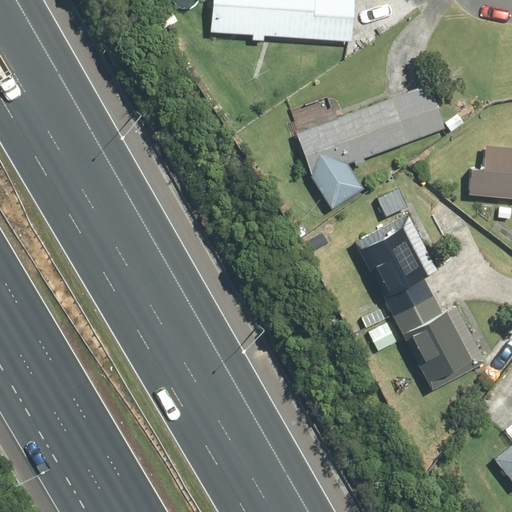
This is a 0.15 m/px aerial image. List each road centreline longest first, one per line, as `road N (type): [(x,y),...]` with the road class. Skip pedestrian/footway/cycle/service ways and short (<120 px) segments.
road 1 (motorway): [(0,92),(246,511)]
road 2 (motorway): [(140,511),(0,271)]
